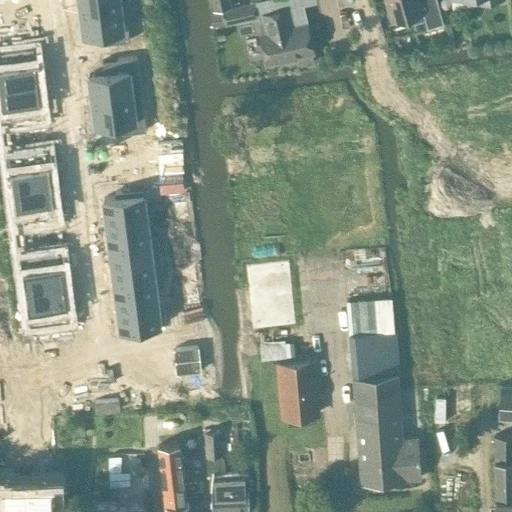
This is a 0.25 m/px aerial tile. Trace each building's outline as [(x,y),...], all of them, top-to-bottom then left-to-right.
[(83,0),(85,12),(125,7),(123,0),(83,0)] [(385,0),(391,20),(422,11),(427,27),(443,23),(436,0),(385,0)] [(223,9),(225,18),(226,23),(257,16),(253,2),(223,9)] [(222,6),(210,9),(213,21),(225,18),(223,9),(222,6)] [(125,7),(85,12),(88,37),(112,34),(114,46),(129,44),(128,32),(125,7)] [(291,27),(286,7),(263,13),(268,32),(260,34),(266,61),(297,54),(299,63),(313,60),(311,51),(313,50),(306,23),(291,27)] [(4,34),(6,50),(11,49),(14,49),(12,33),(4,34)] [(6,50),(1,50),(6,85),(45,80),(41,45),(11,49),(6,50)] [(118,75),(93,78),(97,103),(136,97),(133,73),(132,60),(116,62),(118,75)] [(45,80),(6,85),(10,120),(50,115),(45,80)] [(136,97),(97,103),(100,128),(124,124),(126,137),(141,135),(140,122),(136,97)] [(25,134),(23,119),(15,120),(17,135),(25,134)] [(19,151),(27,150),(25,135),(25,134),(17,135),(17,136),(19,151)] [(19,151),(14,152),(19,187),(58,182),(54,147),(27,150),(19,151)] [(441,159),(444,181),(461,179),(485,176),(482,154),(441,159)] [(58,182),(19,187),(23,222),(63,217),(58,182)] [(149,196),(109,201),(112,224),(152,218),(149,196)] [(191,205),(181,207),(182,215),(192,213),(191,205)] [(192,213),(182,215),(183,223),(193,221),(192,213)] [(152,218),(112,224),(115,245),(155,240),(152,218)] [(30,237),(39,236),(36,220),(28,221),(30,237)] [(30,237),(32,253),(41,252),(39,236),(30,237)] [(155,240),(115,245),(118,267),(158,261),(155,240)] [(204,247),(194,249),(195,256),(205,255),(204,247)] [(67,248),(27,254),(32,288),(72,283),(67,248)] [(205,255),(195,256),(196,264),(206,263),(205,255)] [(158,261),(118,267),(121,288),(161,283),(158,261)] [(72,283),(32,288),(37,323),(42,323),(50,322),(76,318),(72,283)] [(161,283),(121,288),(123,309),(163,304),(161,283)] [(202,291),(193,292),(194,300),(203,299),(202,291)] [(203,299),(194,300),(195,308),(205,307),(203,299)] [(163,304),(123,309),(126,332),(166,327),(163,304)] [(473,320),(449,319),(449,412),(474,412),(473,320)] [(52,337),(50,322),(42,323),(44,338),(52,337)] [(393,328),(350,332),(353,369),(353,377),(362,481),(382,479),(405,477),(422,476),(418,435),(401,436),(396,373),(399,373),(399,369),(395,328),(393,328)] [(278,361),(276,362),(282,417),(320,414),(314,358),(278,361)] [(511,384),(501,384),(499,415),(511,416),(511,384)] [(78,423),(75,423),(75,433),(85,433),(84,422),(78,423)] [(218,430),(204,431),(205,455),(219,454),(218,430)] [(495,499),(511,498),(511,433),(494,434),(495,499)] [(159,443),(164,488),(184,486),(179,441),(159,443)] [(320,489),(317,452),(290,455),(293,491),(320,489)] [(120,471),(120,455),(108,456),(109,471),(110,485),(130,485),(129,471),(120,471)] [(247,478),(247,472),(211,473),(212,511),(218,511),(248,511),(248,487),(247,478)] [(56,511),(56,482),(0,482),(0,511),(56,511)] [(184,486),(164,488),(167,506),(186,504),(184,486)] [(511,511),(511,498),(495,499),(495,511),(511,511)] [(109,511),(110,500),(91,500),(91,511),(109,511)] [(144,511),(144,500),(110,500),(109,511),(144,511)] [(186,504),(167,506),(166,511),(188,511),(188,503),(186,504)]
